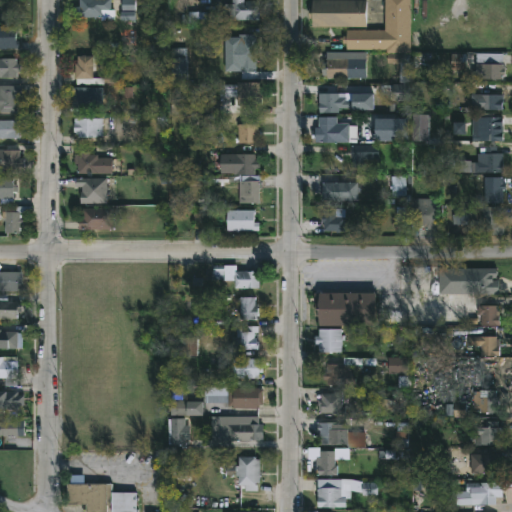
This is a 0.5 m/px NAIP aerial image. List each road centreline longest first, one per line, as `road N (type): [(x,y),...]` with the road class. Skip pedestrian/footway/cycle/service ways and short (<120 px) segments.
road 1 (residential): [(511,252),(0,257)]
road 2 (residential): [(293,0),(291,511)]
road 3 (residential): [(50,511),(50,0)]
